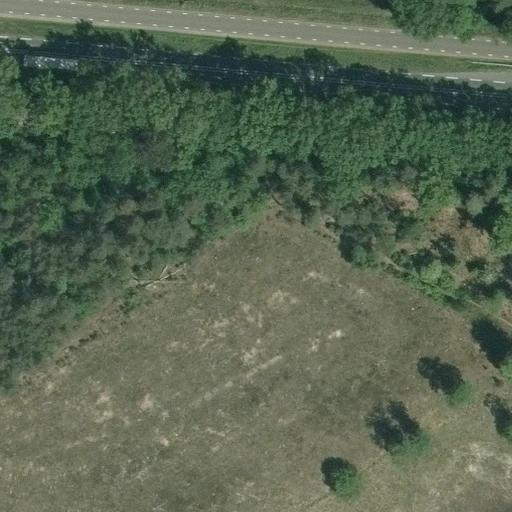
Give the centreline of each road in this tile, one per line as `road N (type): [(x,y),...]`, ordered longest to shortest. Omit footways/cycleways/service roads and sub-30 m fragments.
road 1 (unclassified): [(0,113),(511,160)]
road 2 (unclassified): [(511,57),(0,11)]
road 3 (primary): [(511,99),(0,53)]
